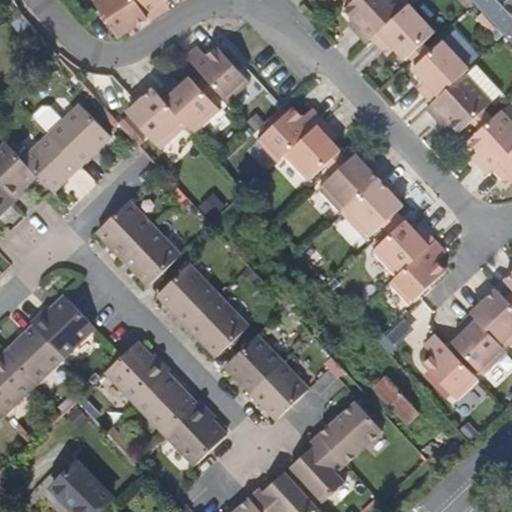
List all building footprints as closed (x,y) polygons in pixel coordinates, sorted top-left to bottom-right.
[(96,0),(125,38),(154,16),(142,0),(96,0)] [(167,0),(142,0),(154,16),(157,19),(170,10),(165,2),(167,0)] [(404,4),(401,0),(350,0),(346,4),(362,22),(356,27),(366,38),(372,33),(404,4)] [(435,27),(410,0),(408,0),(404,4),(372,33),(384,46),(391,40),(395,45),(404,55),(408,52),(421,40),(435,27)] [(511,0),(476,0),(511,39),(511,0)] [(468,66),(444,38),(430,49),(417,61),(412,65),(422,76),(426,80),(419,87),(430,99),(464,70),(468,66)] [(395,45),(391,40),(384,46),(389,51),(395,45)] [(421,40),(408,52),(417,61),(430,49),(421,40)] [(224,49),(219,43),(208,53),(199,43),(188,53),(206,74),(218,87),(230,101),(252,80),(242,68),(224,49)] [(224,49),(242,68),(247,63),(239,54),(230,44),(224,49)] [(477,66),(468,74),(491,101),(500,93),(477,66)] [(468,74),(464,70),(430,99),(425,104),(436,117),(442,111),(458,130),(471,118),(482,108),(491,101),(468,74)] [(206,74),(198,81),(210,94),(218,87),(206,74)] [(173,83),(162,92),(189,123),(196,131),(222,107),(210,94),(198,81),(193,76),(186,81),(178,89),(173,83)] [(426,80),(422,76),(415,82),(419,87),(426,80)] [(23,82),(13,92),(22,100),(32,91),(23,82)] [(189,123),(162,92),(156,87),(145,96),(129,111),(163,147),(189,123)] [(6,100),(0,106),(0,115),(7,122),(17,111),(6,100)] [(80,165),(112,135),(84,104),(65,122),(51,134),(80,165)] [(65,122),(51,107),(44,106),(34,116),(51,134),(65,122)] [(287,155),(325,120),(316,109),(307,118),(300,111),(296,106),(290,111),(272,128),(260,138),(280,161),(287,155)] [(272,128),(290,111),(285,106),(267,122),(272,128)] [(491,118),(482,108),(471,118),(479,128),(491,118)] [(511,147),(511,122),(501,109),(491,118),(479,128),(469,138),(477,147),(482,152),(474,159),(485,171),(491,167),(511,147)] [(329,161),(341,150),(336,143),(329,136),(335,131),(325,120),(287,155),(309,179),(329,161)] [(52,191),(80,165),(51,134),(23,160),(36,174),(52,191)] [(23,160),(7,143),(0,149),(0,190),(9,200),(36,174),(23,160)] [(474,159),(482,152),(477,147),(469,154),(474,159)] [(511,147),(491,167),(502,180),(510,172),(511,174),(511,147)] [(341,150),(329,161),(338,171),(351,160),(341,150)] [(344,212),(380,180),(357,154),(351,160),(338,171),(321,186),(344,212)] [(506,185),(511,179),(511,174),(510,172),(502,180),(506,185)] [(398,211),(404,206),(380,180),(344,212),(367,238),(385,222),(398,211)] [(258,185),(251,192),(260,202),(267,195),(258,185)] [(0,208),(9,200),(0,190),(0,208)] [(190,200),(191,199),(185,191),(176,199),(183,207),(190,200)] [(216,193),(203,206),(214,217),(226,204),(216,193)] [(190,200),(183,207),(186,211),(193,204),(190,200)] [(157,230),(131,202),(100,231),(126,259),(157,230)] [(398,211),(385,222),(394,232),(407,221),(398,211)] [(205,213),(202,216),(213,228),(216,226),(205,213)] [(397,276),(437,241),(426,229),(419,235),(412,227),(407,221),(394,232),(374,250),(397,276)] [(152,286),(183,257),(157,230),(126,259),(152,286)] [(430,286),(446,272),(437,260),(446,251),(437,241),(397,276),(390,282),(410,304),(430,286)] [(190,326),(221,297),(191,266),(160,295),(190,326)] [(245,274),(253,283),(261,276),(252,267),(245,274)] [(511,271),(509,275),(503,280),(511,290),(511,289),(511,271)] [(477,306),(469,313),(504,349),(511,341),(511,307),(503,298),(494,289),(487,296),(480,303),(477,306)] [(511,289),(511,290),(503,298),(511,307),(511,289)] [(480,303),(487,296),(483,293),(476,299),(480,303)] [(284,301),(290,308),(297,315),(302,321),(313,312),(300,296),(293,302),(288,297),(284,301)] [(250,328),(221,297),(190,326),(218,357),(250,328)] [(64,358),(94,330),(65,299),(35,327),(64,358)] [(297,315),(290,308),(282,315),(289,323),(297,315)] [(481,375),(506,351),(504,349),(469,313),(463,319),(459,323),(466,330),(461,335),(452,344),(455,348),(467,360),(481,375)] [(466,330),(459,323),(454,328),(461,335),(466,330)] [(34,386),(64,358),(35,327),(5,356),(34,386)] [(451,352),(434,334),(429,339),(422,345),(431,355),(420,365),(455,400),(477,380),(462,364),(451,352)] [(254,394),(285,365),(259,337),(228,367),(254,394)] [(136,403),(168,373),(139,342),(108,372),(136,403)] [(467,360),(455,348),(451,352),(462,364),(467,360)] [(34,386),(5,356),(0,360),(0,412),(3,415),(34,386)] [(339,363),(333,370),(342,379),(349,373),(339,363)] [(310,391),(285,365),(254,394),(279,420),(310,391)] [(310,386),(321,402),(343,386),(331,371),(310,386)] [(198,404),(168,373),(136,403),(166,434),(198,404)] [(418,411),(387,376),(375,386),(406,421),(418,411)] [(75,431),(90,421),(75,396),(59,406),(75,431)] [(345,464),(382,430),(355,402),(327,427),(323,432),(318,436),(345,464)] [(228,436),(198,404),(166,434),(196,465),(209,453),(228,436)] [(21,425),(17,430),(31,445),(36,441),(21,425)] [(113,426),(108,430),(137,461),(142,457),(113,426)] [(346,481),(337,472),(345,464),(318,436),(300,454),(287,465),(323,503),(346,481)] [(97,511),(116,495),(82,460),(54,487),(77,511),(97,511)] [(313,511),(318,508),(281,469),(264,486),(250,498),(263,511),(313,511)] [(263,511),(250,498),(240,508),(236,511),(263,511)] [(377,499),(369,507),(372,511),(381,502),(377,499)]
